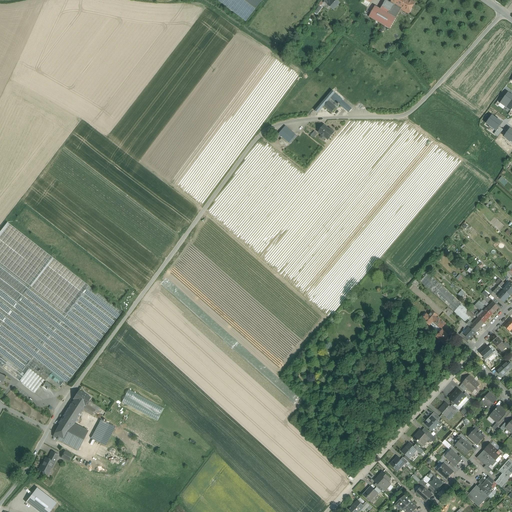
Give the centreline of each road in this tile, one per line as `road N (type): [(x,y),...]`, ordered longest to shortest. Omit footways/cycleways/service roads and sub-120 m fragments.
road 1 (track): [(0,507),(80,377),(260,132),(307,119),(405,115),(502,13)]
road 2 (residential): [(466,355),(331,511)]
